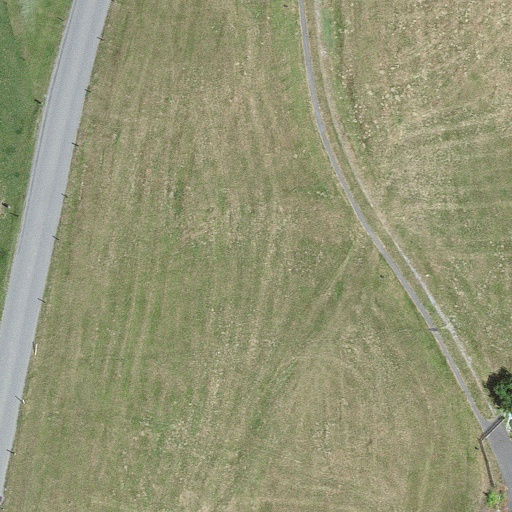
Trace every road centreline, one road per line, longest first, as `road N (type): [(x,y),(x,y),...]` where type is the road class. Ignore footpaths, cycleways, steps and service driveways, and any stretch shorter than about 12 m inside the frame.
road 1 (track): [(307,0),(324,130),(511,465)]
road 2 (unclassified): [(0,431),(93,0)]
